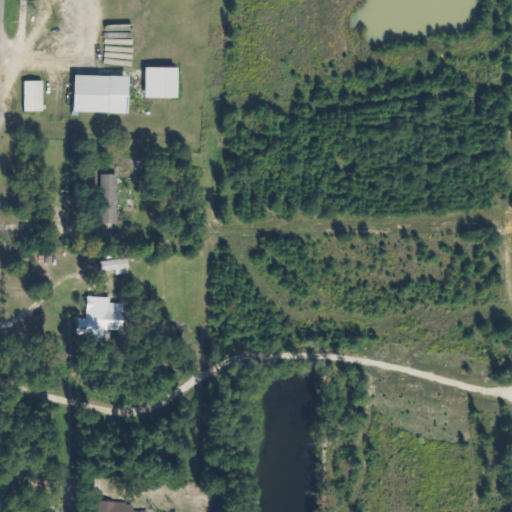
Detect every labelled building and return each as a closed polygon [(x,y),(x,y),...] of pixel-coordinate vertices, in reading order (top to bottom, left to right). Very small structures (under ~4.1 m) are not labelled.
[(19,112),(37,112),(37,81),(19,81),(19,112)] [(112,175),(94,175),(94,223),(112,223),(112,175)] [(122,272),(121,260),(94,261),(94,273),(122,272)] [(105,297),(82,297),(82,318),(73,318),(73,331),(119,332),(120,304),(105,303),(105,297)] [(142,511),(143,511),(130,511),(130,503),(93,503),(92,511),(142,511)]
